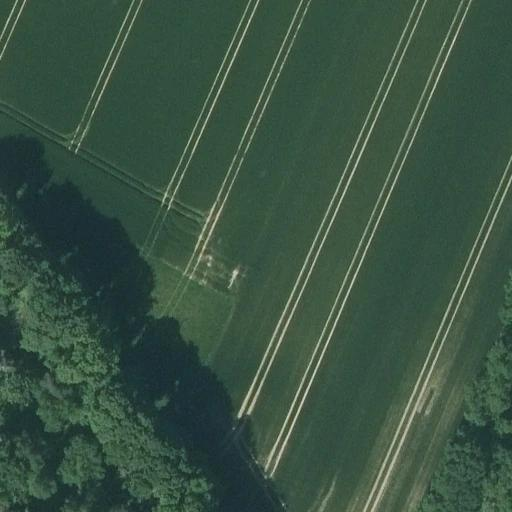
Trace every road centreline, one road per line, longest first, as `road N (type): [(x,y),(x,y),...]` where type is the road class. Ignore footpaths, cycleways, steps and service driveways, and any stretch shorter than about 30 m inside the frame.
road 1 (track): [(0,201),(203,511)]
road 2 (track): [(435,511),(511,326)]
